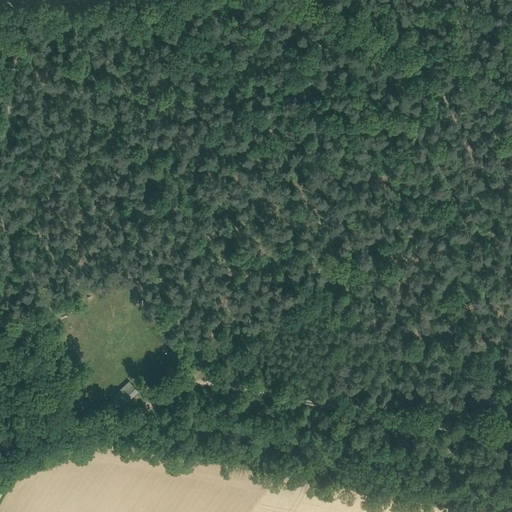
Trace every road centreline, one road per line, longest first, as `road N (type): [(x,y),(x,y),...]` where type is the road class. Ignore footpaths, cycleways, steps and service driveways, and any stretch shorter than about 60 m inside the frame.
road 1 (track): [(180,374),(476,165),(423,84),(400,89),(252,171),(169,251),(124,276)]
road 2 (track): [(488,438),(180,374)]
road 3 (track): [(180,374),(113,437),(41,455),(0,484)]
